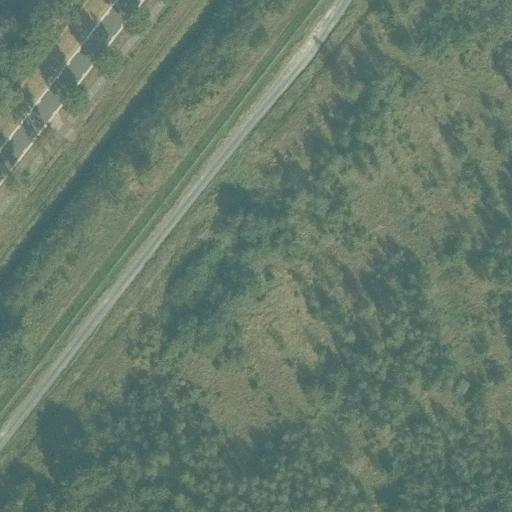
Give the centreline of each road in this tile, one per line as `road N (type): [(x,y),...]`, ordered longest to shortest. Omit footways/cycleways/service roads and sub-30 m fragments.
road 1 (track): [(195,0),(0,253)]
road 2 (tertiary): [(0,169),(131,0)]
